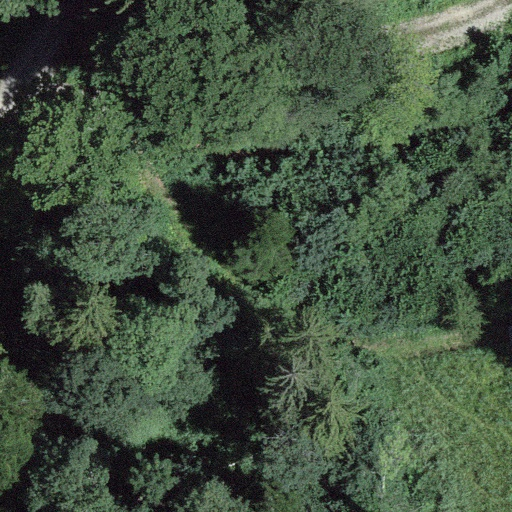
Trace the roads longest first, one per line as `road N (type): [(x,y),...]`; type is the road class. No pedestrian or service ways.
road 1 (track): [(0,104),(436,28),(510,0)]
road 2 (track): [(77,91),(156,124),(250,145),(352,141),(457,118),(511,96)]
road 3 (track): [(83,0),(36,62),(0,131)]
